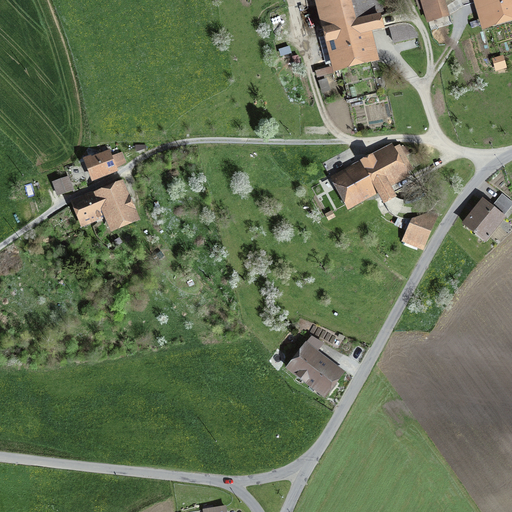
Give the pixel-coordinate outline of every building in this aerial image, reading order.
[(383,14),(379,0),(322,0),(340,65),(370,57),(364,32),(381,28),(377,15),(383,14)] [(442,17),(437,0),(422,0),(428,21),(442,17)] [(511,0),(481,0),(489,23),(511,16),(511,0)] [(409,23),(401,23),(389,26),(393,41),(416,36),(414,27),(412,25),(409,23)] [(494,60),(497,70),(505,67),(502,57),(494,60)] [(332,62),(315,67),(318,75),(334,69),(332,62)] [(350,203),(376,188),(383,200),(394,194),(387,182),(416,167),(410,156),(405,159),(398,147),(355,170),(354,169),(337,179),(350,203)] [(94,178),(109,172),(124,163),(121,154),(112,158),(109,151),(86,160),(94,178)] [(53,182),(58,195),(72,189),(67,177),(53,182)] [(136,217),(121,182),(74,202),(82,220),(93,215),(92,213),(104,208),(113,227),(136,217)] [(511,202),(501,194),(491,207),(502,216),(511,203),(511,202)] [(484,240),(502,216),(491,207),(483,200),(464,223),(484,240)] [(424,213),(413,217),(411,221),(426,229),(429,230),(435,219),(424,213)] [(426,229),(411,221),(406,231),(421,239),(426,229)] [(304,347),(291,365),(329,393),(336,385),(332,382),(339,373),(304,347)]
